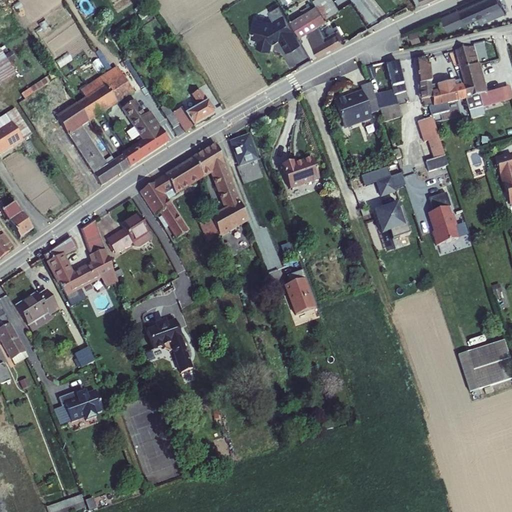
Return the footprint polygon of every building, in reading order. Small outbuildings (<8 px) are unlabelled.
[(476,0),(442,16),(449,30),(481,14),(484,21),(494,16),(495,19),(498,18),(497,15),(500,13),(498,7),(501,6),(498,0),(476,0)] [(301,41),(279,3),(268,9),(273,18),(268,21),(256,18),(252,34),(260,36),(257,45),(269,47),(271,39),(280,35),(287,49),(301,41)] [(325,21),(316,7),(292,21),(301,36),(308,32),(319,53),(345,40),(338,28),(325,35),(319,25),(325,21)] [(327,15),(333,25),(341,20),(335,10),(327,15)] [(414,41),(421,39),(419,30),(412,32),(414,41)] [(4,45),(0,47),(0,83),(20,71),(4,45)] [(474,47),(454,52),(455,58),(457,58),(460,68),(471,66),(471,68),(477,66),(477,65),(479,64),(474,47)] [(428,107),(433,107),(428,59),(416,60),(422,108),(428,107)] [(92,92),(98,88),(109,105),(117,99),(134,88),(117,63),(86,83),(92,92)] [(388,66),(395,92),(395,95),(406,93),(400,69),(399,63),(388,66)] [(468,98),(472,112),(506,102),(503,89),(487,93),(479,64),(477,65),(477,66),(471,68),(471,66),(460,68),(464,85),(462,86),(466,99),(468,98)] [(367,69),(371,83),(378,81),(374,67),(367,69)] [(459,80),(440,86),(441,92),(433,94),(435,106),(433,107),(428,107),(431,118),(449,113),(446,104),(466,99),(462,86),(459,80)] [(349,99),(336,104),(344,128),(361,122),(362,125),(373,121),(372,116),(381,113),(380,109),(376,97),(372,85),(363,89),(365,96),(350,101),(349,99)] [(440,86),(433,88),(433,94),(441,92),(440,86)] [(92,92),(84,97),(95,114),(102,109),(109,105),(98,88),(92,92)] [(178,117),(186,130),(215,112),(201,89),(194,93),(200,103),(178,117)] [(376,97),(380,109),(398,105),(397,102),(395,95),(395,92),(376,97)] [(407,100),(406,93),(395,95),(397,102),(407,100)] [(77,102),(87,119),(95,114),(84,97),(77,102)] [(140,135),(142,138),(160,126),(148,109),(143,113),(133,98),(121,106),(140,135)] [(398,105),(400,113),(410,111),(407,100),(397,102),(398,105)] [(55,116),(101,184),(120,171),(111,159),(103,164),(77,126),(87,119),(77,102),(55,116)] [(162,106),(167,115),(173,111),(167,103),(162,106)] [(381,113),(384,121),(401,117),(400,113),(398,105),(380,109),(381,113)] [(14,106),(6,111),(22,137),(30,132),(14,106)] [(6,111),(0,114),(0,151),(22,137),(6,111)] [(173,111),(167,115),(173,126),(179,122),(173,111)] [(417,124),(422,137),(436,132),(432,119),(417,124)] [(122,152),(131,164),(168,139),(160,126),(142,138),(122,152)] [(429,176),(449,170),(436,132),(422,137),(425,146),(428,145),(434,163),(426,166),(429,176)] [(233,145),(240,168),(255,164),(247,140),(233,145)] [(216,217),(223,237),(246,224),(247,224),(240,204),(239,205),(216,147),(202,155),(210,174),(212,173),(221,195),(227,211),(216,217)] [(122,152),(111,159),(120,171),(131,164),(122,152)] [(194,160),(202,179),(210,174),(202,155),(194,160)] [(511,157),(511,156),(495,160),(499,175),(500,175),(508,203),(511,205),(511,204),(511,157)] [(194,160),(155,185),(165,202),(202,179),(194,160)] [(318,184),(310,164),(293,171),(291,167),(280,171),(288,195),(318,184)] [(397,193),(392,179),(377,184),(382,198),(397,193)] [(140,194),(156,218),(159,216),(170,210),(165,202),(155,185),(140,194)] [(433,217),(429,218),(432,228),(434,230),(436,236),(432,237),(437,250),(459,244),(454,231),(457,230),(454,219),(451,220),(448,212),(451,211),(447,198),(429,203),(433,217)] [(189,231),(165,202),(170,210),(159,216),(164,223),(177,240),(189,231)] [(4,212),(21,240),(33,231),(17,205),(4,212)] [(392,208),(374,214),(382,237),(390,234),(393,243),(410,237),(401,210),(393,213),(392,208)] [(150,234),(139,216),(122,226),(124,230),(108,240),(116,253),(132,244),(135,248),(138,249),(151,242),(152,238),(150,234)] [(156,218),(160,225),(164,223),(159,216),(156,218)] [(216,217),(204,223),(212,243),(223,237),(216,217)] [(92,222),(81,229),(96,265),(102,278),(113,272),(107,260),(107,261),(103,251),(104,251),(92,222)] [(0,257),(10,250),(10,248),(13,246),(2,230),(0,231),(0,257)] [(44,256),(66,298),(100,279),(102,278),(96,265),(73,277),(63,257),(78,250),(70,237),(68,238),(47,252),(43,254),(44,256)] [(304,270),(288,275),(290,282),(285,284),(294,315),(316,308),(304,270)] [(102,278),(100,279),(104,287),(112,282),(117,291),(119,290),(113,272),(102,278)] [(90,297),(98,317),(114,310),(106,290),(90,297)] [(13,308),(28,334),(49,321),(47,318),(56,312),(45,293),(36,299),(34,296),(13,308)] [(26,360),(10,325),(0,330),(0,342),(11,367),(26,360)] [(458,353),(469,391),(511,378),(511,362),(506,340),(458,353)] [(26,360),(11,367),(14,372),(28,366),(26,360)] [(4,372),(0,373),(0,390),(1,393),(11,389),(4,372)] [(76,396),(75,392),(57,399),(60,408),(63,406),(69,423),(83,418),(84,422),(94,418),(93,415),(101,412),(93,392),(84,395),(83,393),(76,396)] [(47,506),(49,511),(70,511),(87,506),(82,494),(47,506)]
